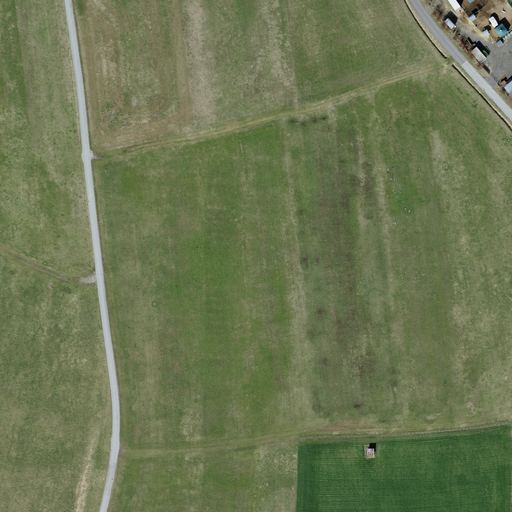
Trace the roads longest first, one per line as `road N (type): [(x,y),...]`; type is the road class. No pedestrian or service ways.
road 1 (track): [(67,0),(116,403),(102,511)]
road 2 (track): [(416,0),(511,114)]
